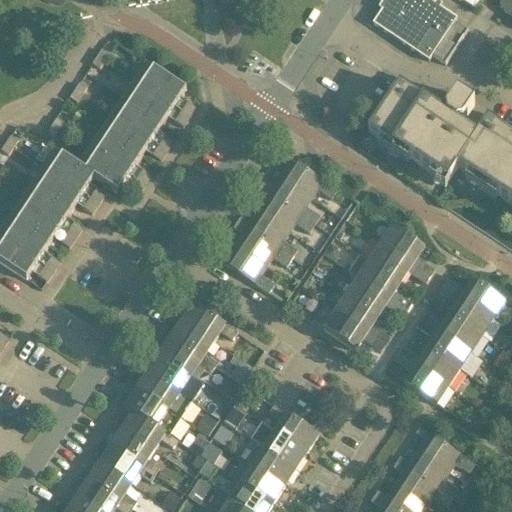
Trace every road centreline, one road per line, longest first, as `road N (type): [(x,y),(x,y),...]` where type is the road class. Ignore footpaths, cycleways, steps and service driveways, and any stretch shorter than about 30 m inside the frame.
road 1 (residential): [(327,511),(382,428),(381,398),(171,261)]
road 2 (residential): [(171,261),(326,21)]
road 3 (residential): [(511,91),(462,59),(439,95),(326,21)]
road 4 (residential): [(2,511),(103,361)]
road 5 (residential): [(0,119),(53,94),(110,13)]
road 6 (residential): [(103,361),(0,294)]
road 7 (residential): [(103,361),(171,261)]
